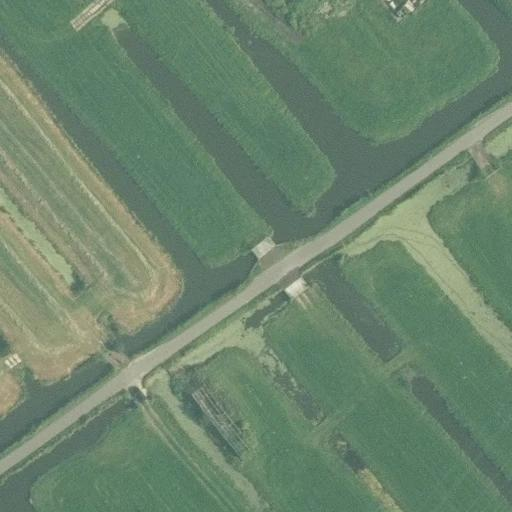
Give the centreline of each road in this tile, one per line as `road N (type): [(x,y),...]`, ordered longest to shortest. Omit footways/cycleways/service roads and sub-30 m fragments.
road 1 (unclassified): [(0,468),(511,106)]
road 2 (track): [(443,327),(372,382),(282,269)]
road 3 (track): [(281,473),(372,382)]
